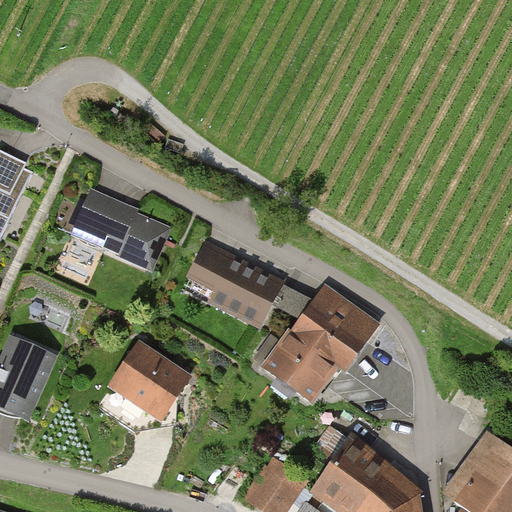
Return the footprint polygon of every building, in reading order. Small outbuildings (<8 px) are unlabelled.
[(35,171),(0,155),(0,239),(3,241),(35,171)] [(170,227),(92,191),(72,235),(150,271),(170,227)] [(280,283),(207,246),(193,274),(218,287),(211,300),(259,325),(280,283)] [(383,329),(332,290),(269,372),(320,411),(383,329)] [(57,357),(10,336),(0,359),(0,409),(29,422),(57,357)] [(190,377),(139,344),(111,386),(162,420),(190,377)] [(511,511),(511,448),(496,437),(453,497),(474,511),(511,511)] [(423,511),(420,492),(353,442),(315,493),(340,511),(423,511)] [(267,511),(297,511),(312,491),(276,467),(252,502),(267,511)]
